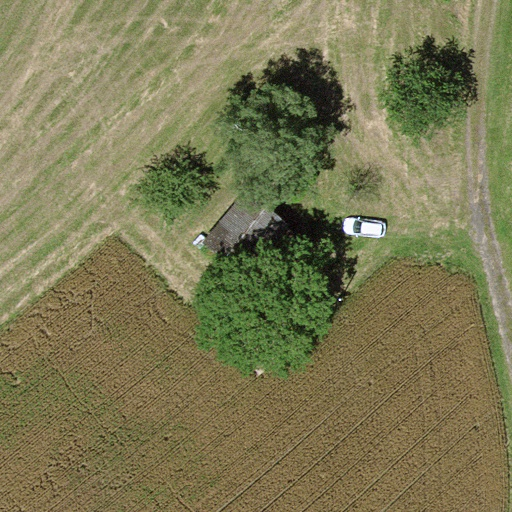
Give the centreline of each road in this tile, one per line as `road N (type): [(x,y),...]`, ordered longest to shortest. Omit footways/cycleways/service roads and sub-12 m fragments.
road 1 (track): [(511,323),(481,157)]
road 2 (track): [(489,0),(481,157)]
